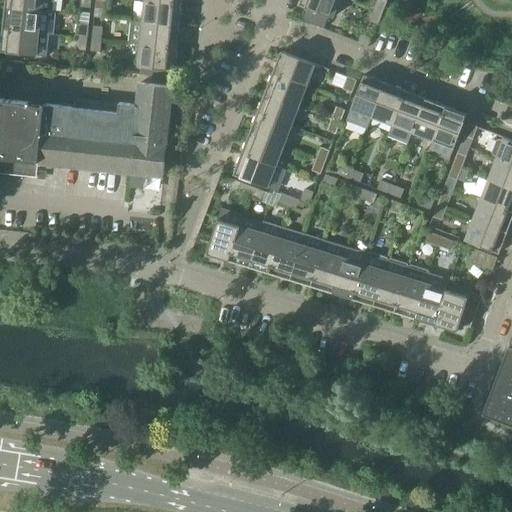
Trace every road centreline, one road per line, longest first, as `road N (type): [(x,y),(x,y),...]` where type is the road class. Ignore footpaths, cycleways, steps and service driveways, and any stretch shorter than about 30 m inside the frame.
road 1 (residential): [(0,249),(132,264),(478,368),(511,273)]
road 2 (residential): [(511,113),(270,24)]
road 3 (primary): [(222,511),(0,463)]
road 4 (residential): [(214,166),(270,24)]
